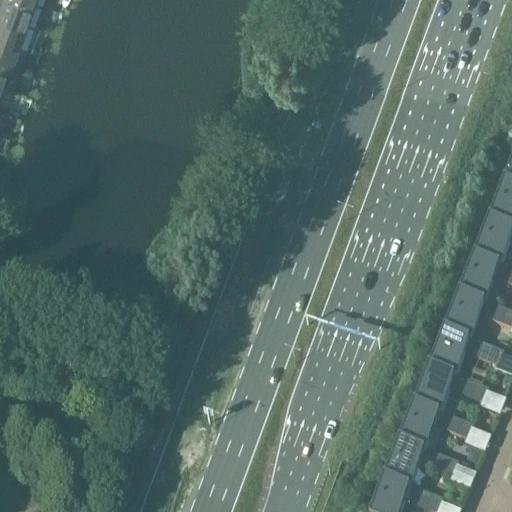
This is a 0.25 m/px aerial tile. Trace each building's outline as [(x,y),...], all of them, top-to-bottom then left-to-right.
[(24,0),(0,0),(0,15),(25,24),(33,3),(24,0)] [(0,15),(0,39),(17,46),(25,24),(0,15)] [(0,39),(0,63),(9,67),(17,46),(0,39)] [(0,63),(0,87),(1,88),(9,67),(0,63)] [(511,188),(505,186),(490,222),(511,231),(511,188)] [(511,231),(490,222),(475,259),(497,268),(498,267),(507,244),(511,246),(511,231)] [(497,268),(475,259),(460,296),(482,305),(483,304),(492,281),(511,289),(511,272),(498,267),(497,268)] [(482,305),(460,296),(445,334),(467,343),(468,341),(477,318),(511,332),(511,315),(483,304),(482,305)] [(467,343),(445,334),(430,371),(452,380),(453,378),(462,356),(498,370),(504,356),(468,341),(467,343)] [(452,380),(430,371),(415,407),(437,417),(438,415),(447,393),(483,407),(489,393),(453,378),(452,380)] [(437,417),(415,407),(400,445),(422,454),(423,452),(432,430),(468,444),(474,430),(438,415),(437,417)] [(422,454),(400,445),(385,482),(407,491),(408,489),(417,467),(453,481),(459,467),(423,452),(422,454)] [(407,491),(385,482),(372,511),(398,511),(402,504),(422,511),(440,511),(444,504),(408,489),(407,491)]
